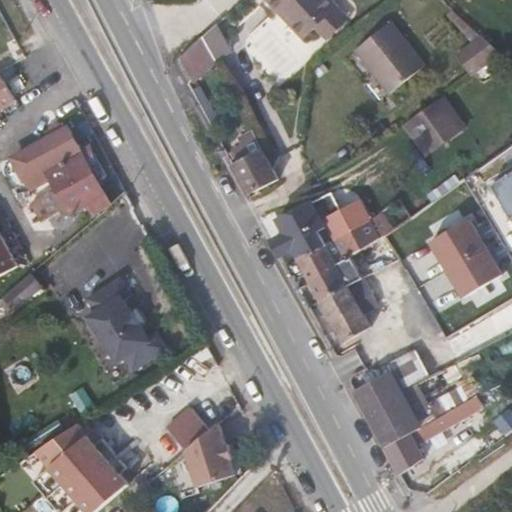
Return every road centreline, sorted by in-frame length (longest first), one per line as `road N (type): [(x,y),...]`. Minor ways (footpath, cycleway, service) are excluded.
road 1 (tertiary): [(59,0),(342,511)]
road 2 (tertiary): [(374,511),(104,0)]
